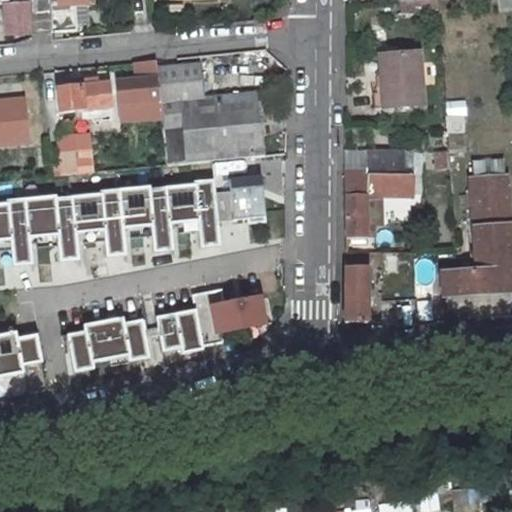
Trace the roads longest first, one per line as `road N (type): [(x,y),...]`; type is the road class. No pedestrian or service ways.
road 1 (unknown): [(315,259),(82,304),(67,319),(80,421)]
road 2 (unclassified): [(0,437),(184,401),(316,353)]
road 3 (unclassified): [(316,353),(309,34)]
road 4 (residential): [(0,58),(309,34)]
road 5 (unclassified): [(316,353),(511,355)]
